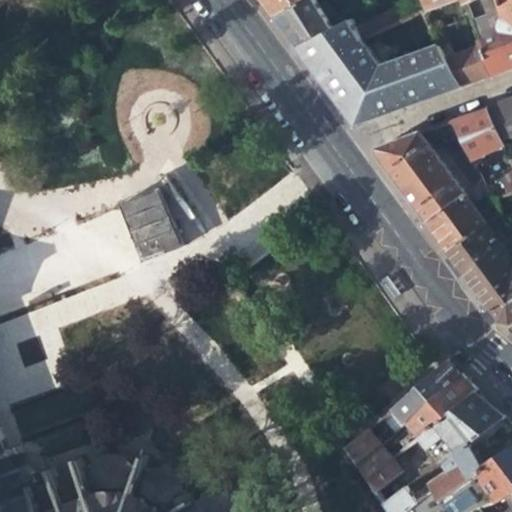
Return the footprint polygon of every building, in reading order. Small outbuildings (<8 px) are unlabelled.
[(264,0),(277,17),(306,0),(264,0)] [(319,6),(313,0),(306,0),(277,17),(301,49),(345,24),(341,17),(334,15),(325,2),(319,6)] [(396,0),(399,7),(359,27),(367,40),(426,9),(422,0),(396,0)] [(428,13),(456,0),(422,0),(426,9),(428,13)] [(491,0),(473,0),(465,5),(472,25),(480,21),(485,19),(482,12),(493,7),(491,0)] [(487,38),(479,41),(481,47),(492,74),(511,67),(511,0),(497,0),(503,18),(508,17),(509,21),(504,24),(500,27),(502,32),(487,38)] [(435,30),(428,13),(426,9),(367,40),(359,27),(354,19),(345,24),(301,49),(325,82),(346,111),(356,124),(415,103),(461,86),(449,59),(443,46),(420,55),(414,43),(435,30)] [(487,38),(480,21),(472,25),(479,41),(487,38)] [(481,47),(449,59),(461,86),(482,78),(492,74),(481,47)] [(511,100),(487,109),(501,141),(511,137),(511,100)] [(503,147),(501,141),(487,109),(472,115),(452,122),(459,137),(474,169),(481,165),(478,159),(503,147)] [(433,147),(459,137),(452,122),(422,133),(433,147)] [(466,194),(433,147),(422,133),(379,148),(378,153),(402,187),(428,221),(464,196),(466,194)] [(506,197),(511,193),(511,175),(499,181),(506,197)] [(183,249),(160,190),(120,206),(144,264),(183,249)] [(487,226),(464,196),(428,221),(440,237),(450,251),(487,226)] [(502,248),(487,226),(450,251),(480,292),(500,319),(509,322),(511,320),(511,274),(508,270),(509,266),(502,256),(497,256),(496,254),(502,248)] [(390,260),(384,264),(399,287),(404,281),(390,260)] [(394,413),(404,427),(459,376),(453,368),(448,361),(394,413)] [(415,442),(416,441),(471,396),(473,394),(465,384),(459,376),(404,427),(415,442)] [(485,405),(471,396),(416,441),(426,452),(443,439),(456,456),(470,445),(473,443),(502,417),(485,405)] [(347,450),(358,467),(381,448),(369,433),(347,450)] [(386,507),(389,511),(408,511),(433,493),(438,502),(484,469),(477,457),(470,445),(456,456),(443,466),(447,472),(414,498),(409,490),(386,507)] [(250,511),(248,505),(245,501),(240,497),(233,493),(228,492),(224,492),(190,504),(187,496),(183,496),(183,490),(182,484),(180,480),(176,475),(169,470),(164,468),(159,467),(151,468),(148,469),(145,471),(151,459),(142,455),(136,468),(134,464),(130,459),(123,456),(119,455),(115,454),(106,456),(100,460),(97,464),(87,467),(84,458),(73,461),(77,471),(60,477),(57,468),(48,471),(51,480),(38,485),(38,481),(36,478),(33,474),(31,472),(28,470),(24,469),(20,469),(15,471),(11,461),(24,456),(21,448),(7,454),(0,456),(0,511),(250,511)] [(392,462),(381,448),(358,467),(368,481),(392,462)] [(491,505),(495,502),(502,499),(507,496),(511,493),(511,448),(484,469),(438,502),(433,493),(408,511),(445,511),(443,508),(454,501),(456,503),(466,496),(467,498),(480,489),(491,505)] [(403,476),(392,462),(368,481),(379,497),(403,476)] [(511,508),(510,510),(502,499),(495,502),(503,511),(511,511),(511,493),(507,496),(511,503),(511,508)]
